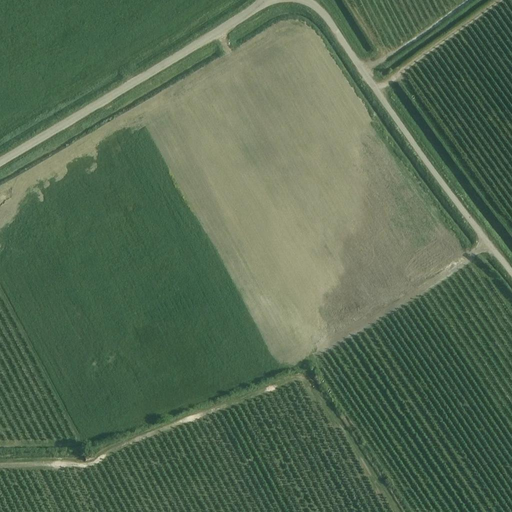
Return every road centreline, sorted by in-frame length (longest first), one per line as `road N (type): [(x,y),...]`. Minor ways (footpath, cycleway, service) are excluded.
road 1 (unclassified): [(511,275),(323,14),(301,0)]
road 2 (unclassified): [(0,162),(265,0)]
